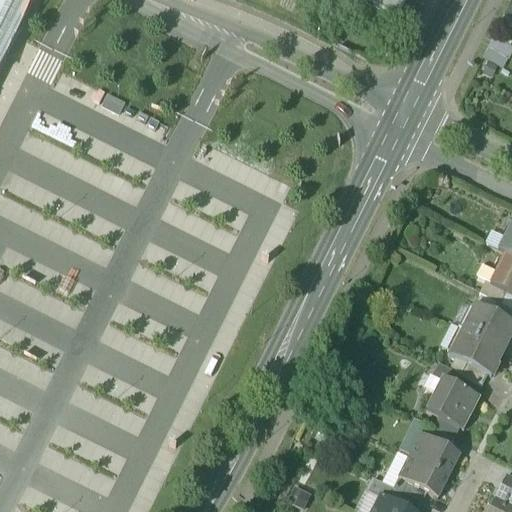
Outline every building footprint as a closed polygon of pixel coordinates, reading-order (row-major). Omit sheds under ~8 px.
[(0,0),(0,68),(34,0),(0,0)] [(363,0),(359,9),(361,10),(364,5),(373,10),(371,15),(393,26),(406,0),(363,0)] [(504,70),(511,52),(511,48),(492,39),(482,60),(504,70)] [(481,75),(493,80),(498,69),(486,64),(481,75)] [(511,225),(497,255),(504,259),(511,262),(511,225)] [(511,262),(504,259),(490,287),(489,289),(506,298),(511,300),(511,262)] [(490,287),(485,285),(479,298),(496,306),(501,309),(506,298),(489,289),(490,287)] [(511,314),(501,309),(496,306),(490,317),(511,328),(511,314)] [(511,328),(490,317),(475,310),(463,334),(503,355),(511,337),(511,328)] [(503,355),(463,334),(450,359),(465,367),(487,378),(490,379),(503,355)] [(460,378),(439,367),(432,379),(442,384),(442,383),(454,389),(460,378)] [(487,378),(465,367),(460,378),(481,388),(487,378)] [(454,389),(442,383),(442,384),(426,414),(463,433),(479,402),(454,389)] [(454,442),(434,432),(428,442),(449,452),(454,442)] [(428,442),(420,438),(409,460),(448,480),(459,458),(428,442)] [(448,480),(409,460),(398,482),(398,483),(406,487),(426,497),(437,502),(448,480)] [(511,511),(511,484),(507,483),(505,482),(494,504),(511,511)] [(393,493),(372,483),(367,494),(379,501),(380,499),(395,507),(400,497),(393,493)] [(406,487),(398,483),(393,493),(400,497),(406,487)] [(426,497),(406,487),(400,497),(420,507),(426,497)] [(418,511),(420,507),(400,497),(395,507),(404,511),(418,511)] [(404,511),(395,507),(380,499),(379,501),(373,511),(404,511)]
